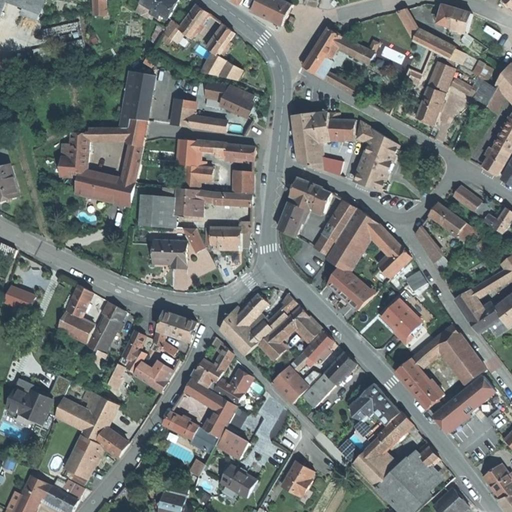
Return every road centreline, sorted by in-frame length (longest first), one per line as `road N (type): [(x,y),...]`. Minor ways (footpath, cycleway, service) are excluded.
road 1 (tertiary): [(278,267),(392,385),(495,511)]
road 2 (residential): [(0,226),(126,290),(188,304),(222,302)]
road 3 (residential): [(210,325),(139,448),(86,511)]
road 4 (residential): [(391,216),(511,385)]
road 5 (residential): [(281,64),(459,163)]
road 6 (residential): [(210,325),(311,425)]
road 7 (residential): [(385,0),(318,21),(281,64)]
road 8 (residential): [(277,163),(391,216)]
road 9 (residential): [(279,147),(156,129)]
road 10 (track): [(395,511),(311,425)]
